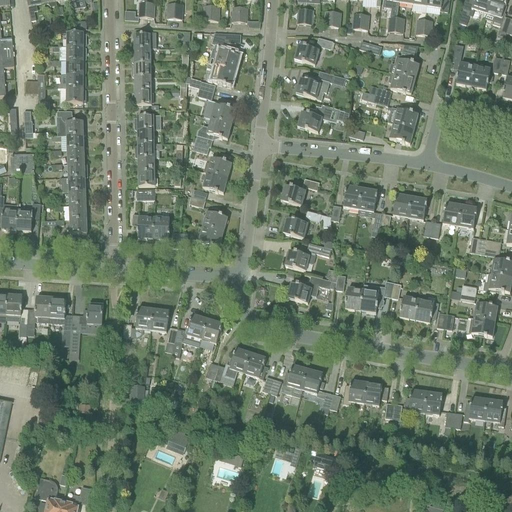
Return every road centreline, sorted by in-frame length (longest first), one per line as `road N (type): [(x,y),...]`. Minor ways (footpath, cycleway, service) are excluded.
road 1 (residential): [(241,276),(250,322),(500,368)]
road 2 (residential): [(112,269),(107,0)]
road 3 (residential): [(424,164),(257,144)]
road 4 (residential): [(257,144),(272,0)]
road 5 (residential): [(424,164),(438,108),(511,127)]
road 6 (residential): [(241,276),(257,144)]
road 7 (residential): [(112,269),(241,276)]
